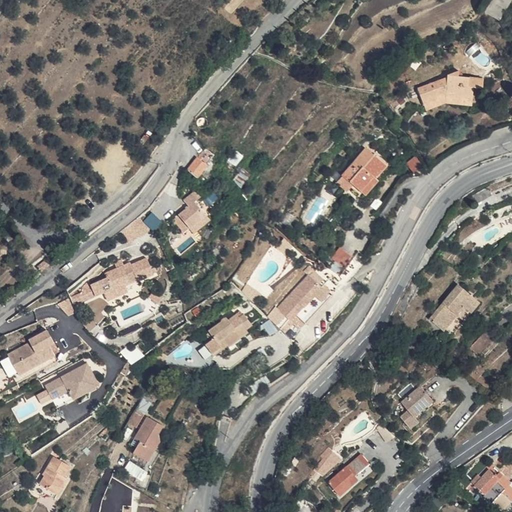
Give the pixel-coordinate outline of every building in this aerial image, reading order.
[(483,0),(480,8),(486,11),(491,0),(483,0)] [(511,0),(494,0),(487,11),(500,19),(511,0)] [(477,43),(469,49),(482,68),(490,63),(477,43)] [(452,76),(453,69),(441,74),(442,79),(414,94),(421,109),(432,103),(433,98),(440,99),(441,96),(450,97),(449,101),(466,103),(468,90),(473,91),(474,80),(452,76)] [(450,97),(441,96),(440,99),(433,98),(432,103),(421,109),(424,114),(440,105),(465,108),(466,103),(449,101),(450,97)] [(505,129),(499,115),(482,121),(488,135),(505,129)] [(397,162),(380,144),(354,167),(361,175),(367,181),(379,171),(382,174),(397,162)] [(188,169),(197,177),(204,168),(196,161),(188,169)] [(361,175),(354,167),(347,174),(354,182),(361,175)] [(197,177),(188,169),(186,172),(181,178),(189,186),(197,177)] [(382,174),(379,171),(367,181),(372,187),(384,177),(382,174)] [(199,200),(194,194),(181,203),(187,210),(176,218),(186,231),(203,218),(192,205),(199,200)] [(186,231),(176,218),(168,224),(179,237),(186,231)] [(127,226),(115,235),(123,245),(135,237),(127,226)] [(341,247),(334,256),(346,264),(352,254),(341,247)] [(100,279),(84,286),(89,298),(97,295),(95,290),(104,286),(106,292),(118,287),(124,285),(120,276),(127,273),(131,283),(147,276),(140,259),(125,266),(123,263),(115,266),(109,269),(98,274),(100,279)] [(308,286),(299,279),(271,315),(284,326),(291,318),(298,324),(307,312),(310,314),(324,298),(308,286)] [(118,287),(106,292),(108,297),(120,293),(118,287)] [(473,305),(450,289),(422,327),(437,338),(459,309),(467,315),(473,305)] [(123,328),(156,313),(147,294),(114,310),(123,328)] [(467,315),(459,309),(437,338),(446,344),(467,315)] [(233,322),(230,318),(220,325),(216,322),(200,335),(205,342),(200,345),(195,349),(198,353),(204,360),(217,351),(220,355),(233,347),(231,344),(239,339),(237,336),(243,331),(236,321),(233,322)] [(298,324),(291,318),(284,326),(295,334),(301,327),(298,324)] [(57,341),(50,328),(31,339),(32,341),(9,353),(20,374),(58,355),(52,344),(57,341)] [(491,339),(483,334),(466,353),(474,359),(491,339)] [(205,342),(200,335),(195,338),(200,345),(205,342)] [(124,350),(131,362),(144,355),(137,343),(124,350)] [(204,360),(198,353),(182,372),(204,374),(204,360)] [(46,384),(52,396),(69,388),(70,392),(85,384),(88,391),(99,386),(88,363),(46,384)] [(410,409),(402,416),(410,427),(419,420),(415,415),(434,400),(421,383),(409,392),(411,395),(404,401),(410,409)] [(69,388),(52,396),(57,407),(88,391),(85,384),(70,392),(69,388)] [(130,411),(123,423),(131,428),(138,415),(130,411)] [(157,427),(142,417),(129,439),(135,443),(132,447),(129,453),(144,462),(151,450),(145,448),(151,438),(157,427)] [(156,441),(151,438),(145,448),(151,450),(156,441)] [(135,443),(129,439),(126,444),(132,447),(135,443)] [(324,476),(343,458),(333,447),(313,465),(324,476)] [(363,453),(331,481),(342,494),(362,478),(356,471),(369,459),(363,453)] [(62,468),(46,459),(37,474),(40,476),(34,486),(52,496),(62,477),(58,475),(62,468)] [(495,472),(490,468),(482,477),(476,484),(480,488),(478,491),(500,510),(511,497),(503,489),(511,481),(498,469),(495,472)] [(482,477),(479,473),(472,480),(476,484),(482,477)]
